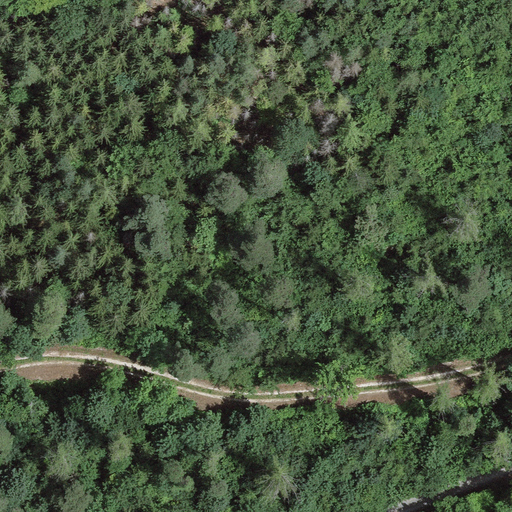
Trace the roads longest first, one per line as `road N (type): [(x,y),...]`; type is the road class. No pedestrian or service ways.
road 1 (track): [(0,365),(42,356),(87,359),(210,391),(290,396),(442,380),(511,358)]
road 2 (track): [(511,460),(399,511)]
